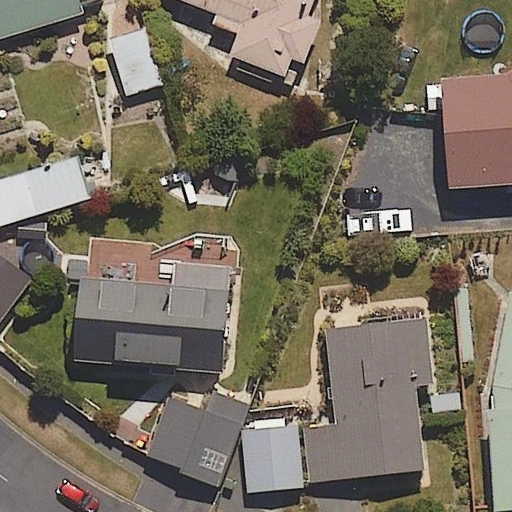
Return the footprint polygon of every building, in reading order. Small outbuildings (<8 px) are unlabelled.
[(78,0),(0,0),(0,35),(82,15),(78,0)] [(239,37),(233,55),(287,75),(293,58),(305,63),(322,18),(310,14),(315,0),(186,0),(218,11),(212,27),(239,37)] [(127,94),(163,84),(146,26),(110,37),(127,94)] [(443,108),(454,188),(511,183),(511,67),(445,77),(445,82),(428,84),(431,109),(443,108)] [(371,120),(367,164),(391,167),(395,122),(371,120)] [(0,222),(91,198),(79,157),(0,178),(0,222)] [(228,368),(233,266),(174,263),(173,280),(80,276),(76,362),(228,368)] [(511,292),(501,291),(486,388),(492,506),(511,505),(511,292)] [(462,423),(459,384),(437,386),(431,319),(331,328),(339,422),(306,425),(311,481),(425,471),(421,427),(462,423)] [(147,452),(217,485),(254,405),(219,389),(209,411),(173,394),(147,452)] [(307,488),(307,481),(302,426),(287,427),(286,417),(253,420),(254,430),(242,431),(248,494),(307,488)]
